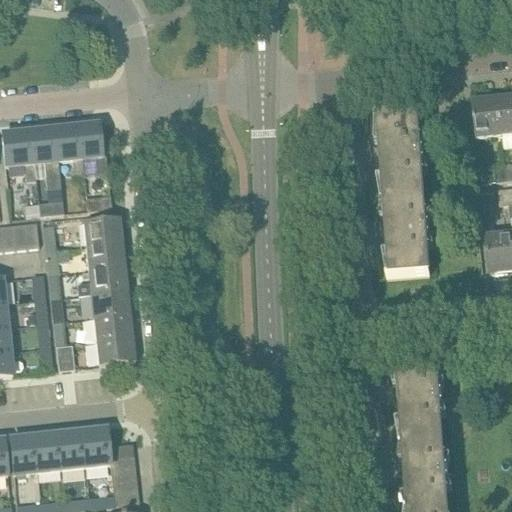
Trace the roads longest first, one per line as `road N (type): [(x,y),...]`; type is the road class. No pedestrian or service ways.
road 1 (secondary): [(279,511),(261,86)]
road 2 (residential): [(162,406),(139,96)]
road 3 (residential): [(350,326),(331,78)]
road 4 (residential): [(364,511),(350,326)]
road 5 (residential): [(511,60),(331,78)]
road 6 (residential): [(162,406),(0,423)]
road 7 (residential): [(350,326),(511,310)]
road 8 (residential): [(0,108),(139,96)]
road 9 (residential): [(139,96),(261,86)]
